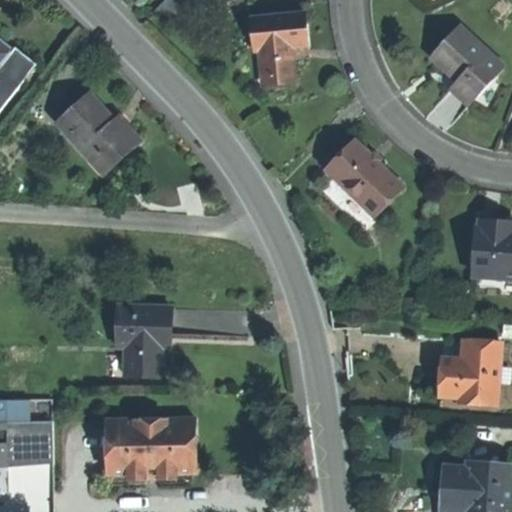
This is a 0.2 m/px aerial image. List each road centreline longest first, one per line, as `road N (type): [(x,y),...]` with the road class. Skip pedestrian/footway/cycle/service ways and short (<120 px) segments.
road 1 (tertiary): [(88,0),(210,128),(279,232),(307,322),(332,511)]
road 2 (track): [(279,232),(0,214)]
road 3 (residential): [(511,177),(463,165),(397,123),(373,91),(350,0)]
